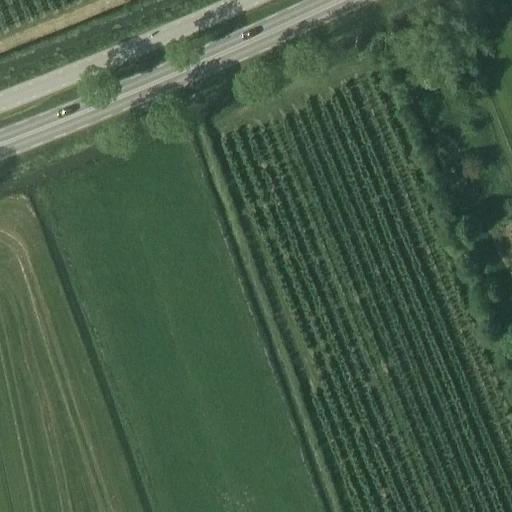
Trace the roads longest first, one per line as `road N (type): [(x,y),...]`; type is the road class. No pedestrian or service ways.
road 1 (primary): [(0,146),(339,0)]
road 2 (unclassified): [(254,0),(0,101)]
